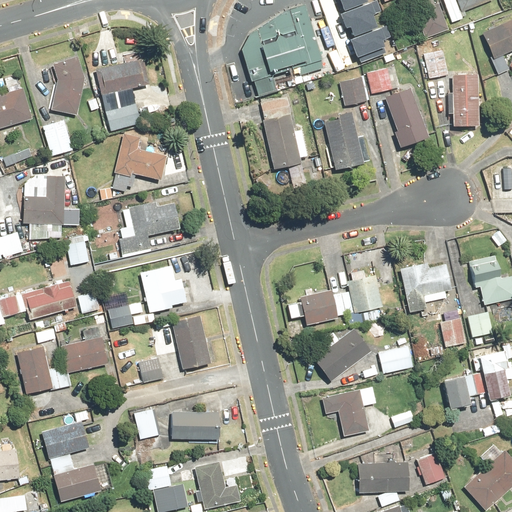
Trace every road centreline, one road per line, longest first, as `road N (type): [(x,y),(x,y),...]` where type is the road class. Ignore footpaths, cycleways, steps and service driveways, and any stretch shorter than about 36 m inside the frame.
road 1 (residential): [(303,511),(238,247)]
road 2 (residential): [(453,194),(238,247)]
road 3 (residential): [(238,247),(202,76)]
road 4 (unknown): [(264,368),(120,394)]
